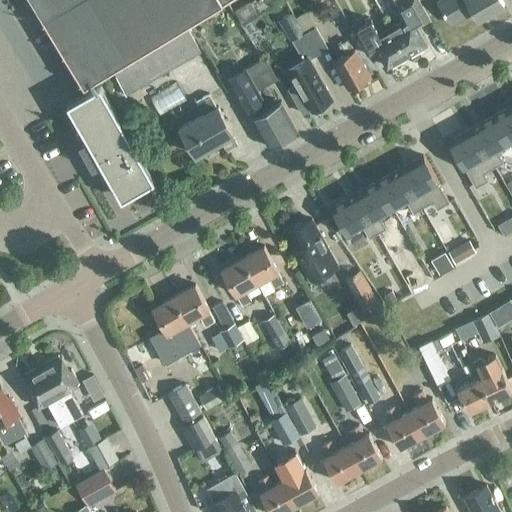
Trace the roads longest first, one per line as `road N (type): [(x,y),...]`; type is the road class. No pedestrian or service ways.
road 1 (tertiary): [(97,273),(511,39)]
road 2 (residential): [(174,511),(70,290)]
road 3 (unknown): [(410,98),(496,256),(511,248)]
road 4 (residential): [(511,428),(349,511)]
